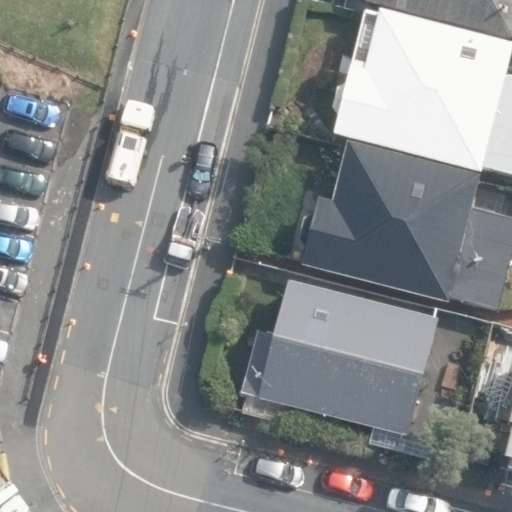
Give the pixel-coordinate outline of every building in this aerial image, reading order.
[(511,0),(367,0),(367,3),(511,40),(511,0)] [(328,133),(511,178),(511,81),(506,80),(511,56),(511,47),(365,11),(347,85),(337,90),(328,133)] [(449,300),(498,312),(511,255),(511,220),(472,210),(480,178),(348,145),(333,203),(318,199),(314,216),(305,214),(298,241),(305,251),(301,267),(448,304),(449,300)] [(241,394),(407,437),(438,319),(289,280),(285,295),(274,301),(267,332),(258,330),(241,394)] [(511,412),(508,427),(511,428),(503,463),(511,465),(511,412)]
